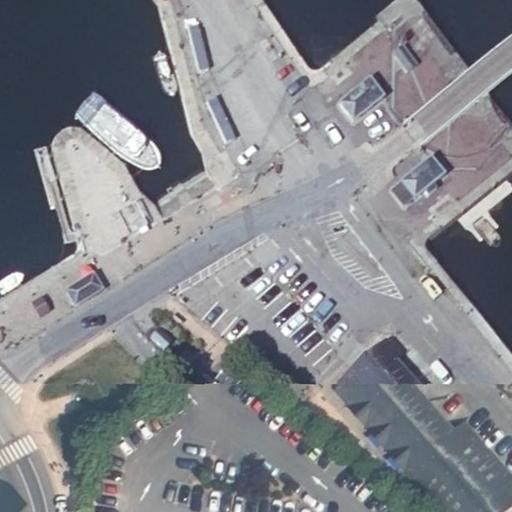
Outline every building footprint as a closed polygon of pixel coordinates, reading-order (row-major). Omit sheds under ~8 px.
[(234,14),(253,39),(262,33),(243,7),(234,14)] [(189,28),(201,73),(212,70),(200,26),(189,28)] [(269,40),(260,45),(281,81),(290,76),(269,40)] [(395,58),(409,74),(416,67),(403,51),(395,58)] [(354,122),(383,99),(370,83),(341,107),(354,122)] [(207,105),(228,144),(239,138),(218,98),(207,105)] [(406,182),(396,190),(406,204),(416,196),(417,198),(424,192),(428,198),(439,190),(435,184),(447,176),(434,159),(405,181),(406,182)] [(79,313),(104,298),(96,284),(71,300),(79,313)] [(406,355),(393,339),(335,389),(442,511),(506,511),(511,507),(511,477),(464,422),(455,430),(397,364),(406,355)]
